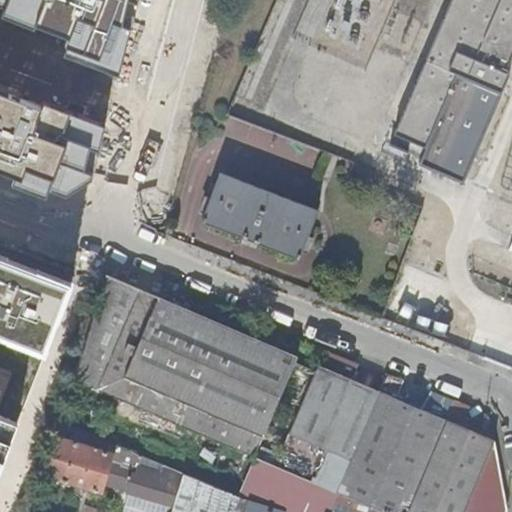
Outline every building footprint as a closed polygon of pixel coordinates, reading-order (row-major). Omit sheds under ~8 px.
[(511,0),(450,0),(392,134),(396,136),(410,142),(427,150),(458,78),(499,96),(509,74),(502,71),(511,46),(511,0)] [(462,185),(501,95),(499,96),(458,78),(427,150),(418,166),(462,185)] [(410,142),(396,136),(389,155),(402,160),(410,142)] [(39,173),(68,182),(79,146),(50,137),(39,173)] [(316,211),(220,174),(201,223),(298,259),(316,211)] [(68,285),(0,259),(0,336),(45,353),(68,285)] [(155,296),(105,274),(101,286),(73,380),(84,385),(253,458),(294,361),(206,327),(209,320),(158,298),(155,296)] [(295,358),(209,320),(206,327),(294,361),(295,358)] [(352,384),(378,394),(384,377),(358,367),(352,384)] [(500,481),(493,442),(430,414),(378,394),(352,384),(315,369),(274,467),(350,500),(368,508),(378,511),(499,511),(499,509),(499,494),(500,481)] [(378,394),(430,414),(493,442),(492,438),(489,421),(386,375),(378,394)] [(74,416),(84,385),(73,380),(69,392),(63,412),(74,416)] [(0,466),(18,423),(0,416),(0,466)] [(44,477),(101,494),(104,484),(115,447),(113,446),(107,443),(104,453),(84,447),(88,435),(70,427),(65,442),(56,438),(44,477)] [(135,474),(140,457),(115,447),(104,484),(171,506),(181,475),(181,474),(161,466),(156,481),(135,474)] [(156,481),(161,466),(141,457),(140,457),(135,474),(156,481)] [(346,511),(350,500),(274,467),(253,458),(236,497),(245,501),(270,511),(346,511)] [(236,497),(181,475),(171,506),(169,511),(241,511),(245,501),(236,497)] [(346,511),(367,511),(368,508),(350,500),(346,511)] [(270,511),(245,501),(241,511),(270,511)]
